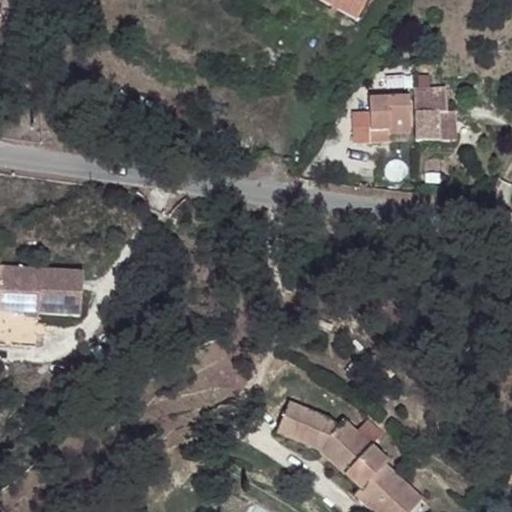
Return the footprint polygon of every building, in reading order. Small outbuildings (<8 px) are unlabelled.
[(318,0),(356,21),(367,0),(318,0)] [(447,112),(446,89),(414,91),(415,142),(449,142),(448,123),(447,112)] [(410,136),(408,97),(368,99),(368,113),(351,114),(352,144),(390,143),(390,137),(410,136)] [(456,122),(455,111),(447,112),(448,123),(456,122)] [(0,282),(16,283),(17,269),(0,268),(0,282)] [(80,317),(83,273),(17,269),(16,283),(0,282),(0,312),(25,314),(39,314),(80,317)] [(385,465),(388,462),(343,420),(337,427),(329,420),(289,403),(276,433),(317,451),(359,490),(354,496),(370,511),(411,511),(423,500),(385,465)]
